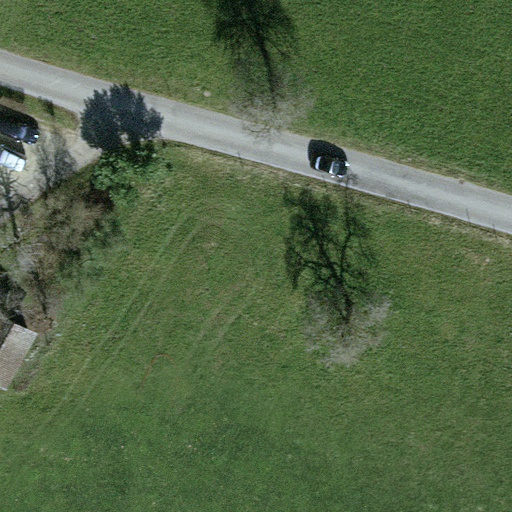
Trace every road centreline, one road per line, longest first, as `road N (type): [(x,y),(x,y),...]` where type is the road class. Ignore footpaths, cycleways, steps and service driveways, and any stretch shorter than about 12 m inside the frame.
road 1 (unclassified): [(511,221),(0,75)]
road 2 (track): [(0,209),(51,168),(138,118)]
